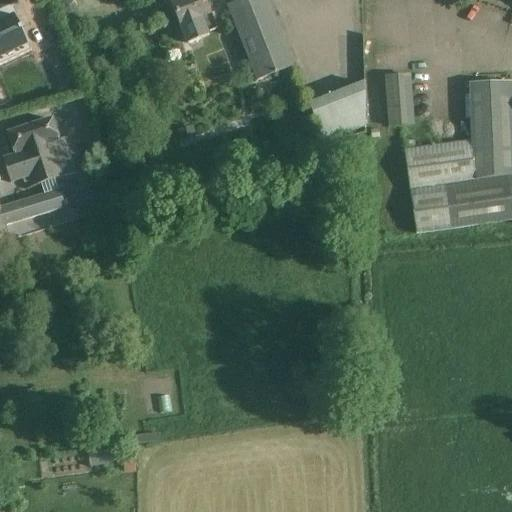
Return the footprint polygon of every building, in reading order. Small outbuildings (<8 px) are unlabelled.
[(216,31),(210,17),(203,0),(178,0),(171,3),(181,29),(182,28),(188,44),(208,36),(207,34),(216,31)] [(268,0),(245,0),(228,7),(257,82),(294,67),(268,0)] [(10,18),(0,22),(0,64),(28,50),(10,18)] [(385,74),(387,127),(413,126),(412,73),(385,74)] [(308,105),(324,144),(365,128),(364,83),(308,105)] [(472,142),(404,152),(417,235),(511,223),(511,119),(511,84),(470,85),(472,142)] [(53,120),(9,134),(16,156),(0,161),(8,184),(26,178),(30,189),(77,174),(66,139),(59,142),(53,120)] [(0,234),(6,233),(4,226),(64,208),(59,191),(0,208),(0,199),(1,199),(0,196),(0,234)] [(126,446),(158,441),(156,433),(125,438),(126,446)]
